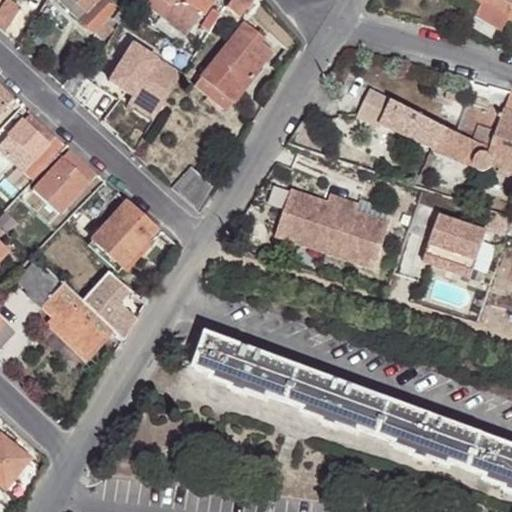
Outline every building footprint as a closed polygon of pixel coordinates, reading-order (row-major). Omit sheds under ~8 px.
[(10,0),(4,0),(0,7),(0,28),(4,32),(20,6),(10,0)] [(74,0),(60,0),(81,20),(88,14),(74,0)] [(74,0),(88,14),(81,20),(93,32),(102,40),(113,29),(104,20),(114,10),(110,6),(103,0),(74,0)] [(145,0),(144,3),(162,17),(167,12),(190,30),(212,0),(145,0)] [(253,0),(230,0),(226,5),(225,7),(240,19),(253,0)] [(511,0),(488,0),(487,3),(505,14),(508,15),(511,8),(511,0)] [(478,11),(499,25),(505,14),(487,3),(484,1),(478,11)] [(122,10),(114,19),(119,24),(126,13),(122,10)] [(162,17),(161,19),(184,37),(190,30),(167,12),(162,17)] [(243,24),(201,77),(234,103),(261,69),(259,68),(272,53),(260,43),(263,39),(243,24)] [(181,71),(132,42),(109,80),(133,94),(129,101),(128,103),(153,118),(154,116),(158,110),(181,71)] [(76,66),(62,87),(72,97),(88,73),(76,66)] [(469,81),(452,76),(446,94),(463,99),(469,81)] [(201,77),(193,86),(225,113),(234,103),(201,77)] [(0,114),(14,98),(0,85),(0,114)] [(460,136),(368,90),(357,115),(472,168),(473,170),(477,173),(482,174),(486,173),(489,171),(491,168),(492,165),(511,172),(511,102),(507,101),(490,95),(485,111),(470,105),(460,136)] [(56,136),(31,113),(25,120),(23,118),(7,137),(15,145),(6,155),(4,157),(31,182),(66,145),(56,136)] [(0,144),(0,149),(6,155),(15,145),(7,137),(0,144)] [(69,149),(32,190),(59,215),(96,173),(69,149)] [(191,168),(173,188),(198,212),(213,188),(191,168)] [(328,202),(291,190),(276,237),(326,255),(345,200),(331,196),(328,202)] [(359,205),(345,200),(326,255),(374,271),(390,224),(357,212),(359,205)] [(127,201),(90,242),(122,270),(158,229),(127,201)] [(431,236),(438,217),(440,208),(419,201),(410,229),(431,236)] [(392,216),(359,205),(357,212),(390,224),(392,216)] [(487,210),(482,225),(506,233),(511,218),(487,210)] [(485,234),(438,217),(431,236),(422,263),(470,279),(485,234)] [(170,240),(161,251),(173,259),(178,253),(178,251),(178,250),(178,249),(177,247),(176,246),(176,245),(170,240)] [(0,243),(0,260),(9,251),(0,243)] [(35,261),(18,279),(32,293),(27,297),(41,309),(45,305),(55,315),(46,323),(75,352),(84,342),(95,353),(111,335),(115,331),(82,302),(35,261)] [(108,273),(82,302),(115,331),(124,339),(136,319),(119,304),(130,292),(108,273)] [(0,318),(0,347),(15,332),(0,318)] [(115,331),(111,335),(121,343),(124,339),(115,331)] [(511,447),(207,335),(194,370),(211,376),(233,384),(231,391),(246,396),(249,389),(270,398),(302,409),(324,418),(322,424),(337,430),(339,423),(361,431),(393,443),(415,452),(413,457),(428,463),(430,457),(452,464),(484,477),(506,485),(504,492),(511,494),(511,447)] [(84,342),(75,352),(86,362),(95,353),(84,342)] [(211,376),(209,382),(231,391),(233,384),(211,376)] [(249,389),(246,396),(268,404),(270,398),(249,389)] [(300,416),(322,424),(324,418),(302,409),(300,416)] [(339,423),(337,430),(359,438),(361,431),(339,423)] [(0,486),(4,490),(29,459),(0,435),(0,486)] [(393,443),(391,450),(413,457),(415,452),(393,443)] [(430,457),(428,463),(450,471),(452,464),(430,457)] [(29,459),(4,490),(23,505),(44,471),(29,459)] [(484,477),(482,483),(504,492),(506,485),(484,477)]
